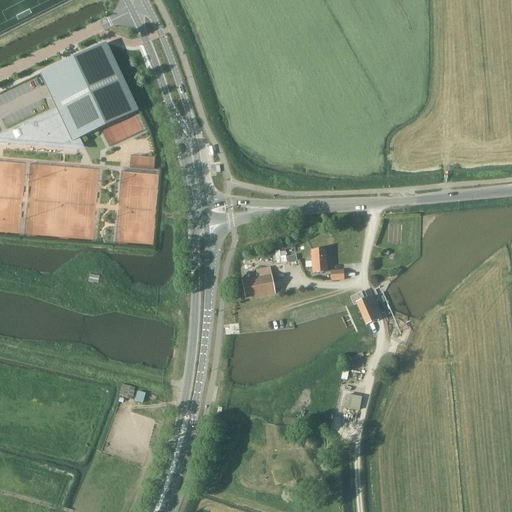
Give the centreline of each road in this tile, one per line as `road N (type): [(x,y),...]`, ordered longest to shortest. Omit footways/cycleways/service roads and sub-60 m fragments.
road 1 (secondary): [(193,211),(187,386),(151,511)]
road 2 (secondary): [(160,511),(194,407),(211,257),(207,219)]
road 3 (unclassified): [(357,446),(381,341),(364,279),(375,203)]
road 4 (secondary): [(131,10),(170,106),(193,211)]
road 5 (secondary): [(205,201),(173,65),(145,3)]
road 6 (track): [(381,341),(360,341),(287,387),(249,395),(197,387)]
road 7 (track): [(0,279),(193,316)]
road 8 (track): [(0,342),(187,386)]
road 9 (track): [(451,44),(448,196)]
road 10 (track): [(206,319),(289,306),(347,284)]
road 11 (secondary): [(375,203),(511,190)]
road 12 (residential): [(108,21),(0,76)]
